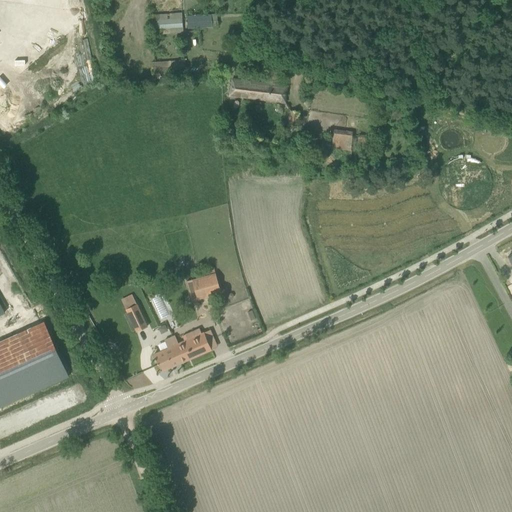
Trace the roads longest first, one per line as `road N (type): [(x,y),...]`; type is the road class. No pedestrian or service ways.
road 1 (tertiary): [(120,411),(511,228)]
road 2 (tertiary): [(120,411),(0,196)]
road 3 (tertiary): [(0,463),(120,411)]
